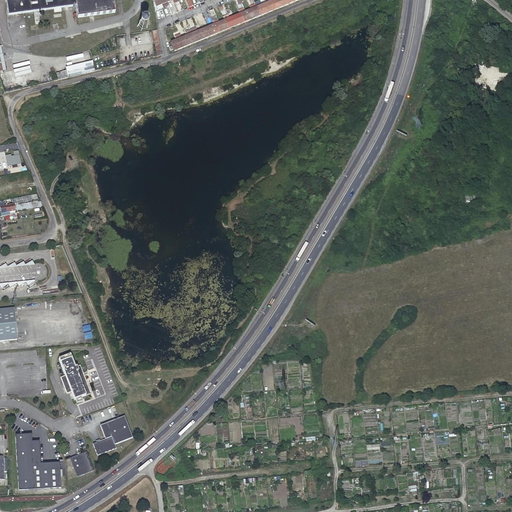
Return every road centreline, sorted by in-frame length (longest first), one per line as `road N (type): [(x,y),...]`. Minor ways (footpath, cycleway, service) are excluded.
road 1 (primary): [(412,0),(398,73),(372,136),(255,330),(165,432),(55,511)]
road 2 (primary): [(74,511),(199,412),(291,294),(391,119),(422,0)]
road 3 (residential): [(0,245),(44,238),(54,223),(10,119),(18,95),(165,58)]
road 4 (track): [(361,269),(375,211),(411,148),(411,122),(476,0)]
road 5 (track): [(336,511),(328,409),(511,393)]
road 6 (track): [(463,461),(465,498),(318,511)]
road 7 (track): [(336,473),(511,457)]
road 8 (unknown): [(167,481),(336,473)]
road 9 (residential): [(165,58),(310,0)]
